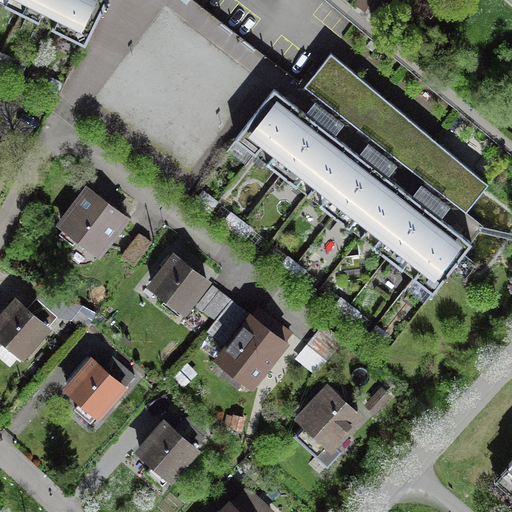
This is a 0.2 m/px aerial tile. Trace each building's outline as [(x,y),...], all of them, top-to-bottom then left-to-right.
[(0,0),(0,1),(52,27),(65,0),(0,0)] [(106,0),(65,0),(52,27),(74,38),(89,8),(100,13),(106,0)] [(382,0),(358,0),(357,3),(375,13),(382,0)] [(304,88),(462,214),(487,182),(329,57),(304,88)] [(255,153),(293,104),(273,88),(235,138),(255,153)] [(307,194),(346,144),(293,104),(255,153),(307,194)] [(361,235),(399,186),(346,144),(307,194),(361,235)] [(56,222),(97,253),(126,215),(86,184),(56,222)] [(413,275),(451,226),(399,186),(361,235),(413,275)] [(432,291),(471,241),(451,226),(413,275),(432,291)] [(150,241),(138,233),(122,255),(134,264),(150,241)] [(151,285),(184,310),(207,280),(175,255),(151,285)] [(46,285),(36,297),(57,315),(67,303),(46,285)] [(232,299),(219,290),(204,310),(216,319),(232,299)] [(36,297),(25,309),(47,327),(57,315),(36,297)] [(255,316),(232,299),(216,319),(205,333),(229,351),(255,316)] [(0,319),(0,341),(20,359),(47,327),(25,309),(16,301),(0,319)] [(220,361),(256,389),(291,344),(255,316),(229,351),(220,361)] [(323,323),(307,343),(327,360),(343,339),(323,323)] [(65,388),(93,416),(121,387),(92,360),(65,388)] [(297,423),(333,455),(363,422),(327,389),(297,423)] [(138,449),(170,478),(196,449),(163,420),(138,449)] [(511,490),(511,459),(497,477),(511,490)] [(215,511),(241,511),(228,499),(215,511)]
